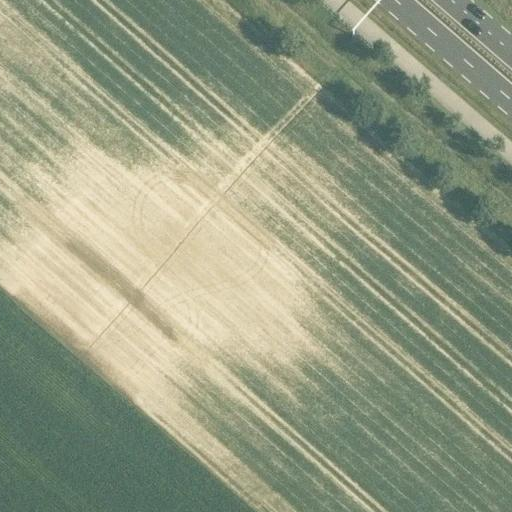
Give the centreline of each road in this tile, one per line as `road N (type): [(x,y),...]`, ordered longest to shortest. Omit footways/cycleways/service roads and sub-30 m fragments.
road 1 (unclassified): [(511,158),(323,0)]
road 2 (primary): [(389,0),(511,103)]
